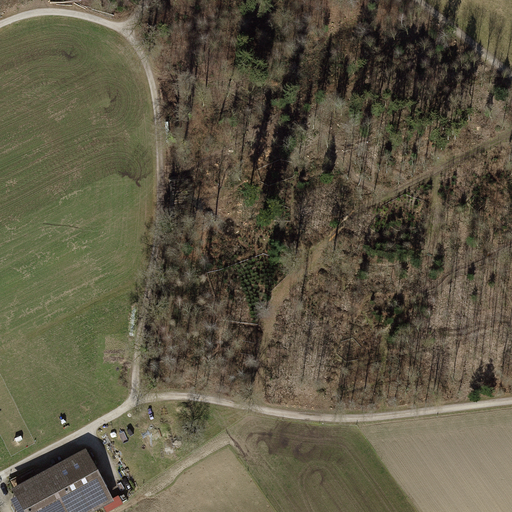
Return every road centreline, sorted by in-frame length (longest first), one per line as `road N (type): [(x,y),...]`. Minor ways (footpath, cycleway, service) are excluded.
road 1 (track): [(0,26),(39,10),(127,31),(155,83),(162,155),(139,401)]
road 2 (track): [(511,401),(340,418),(188,397),(139,401)]
road 3 (track): [(139,401),(0,477)]
road 4 (track): [(417,0),(511,75)]
